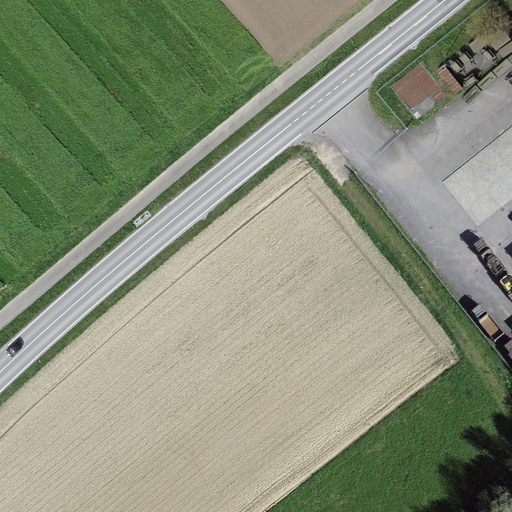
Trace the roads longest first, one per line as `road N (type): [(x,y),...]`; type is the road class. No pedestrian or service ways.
road 1 (secondary): [(0,371),(58,313),(446,0)]
road 2 (track): [(0,322),(394,0)]
